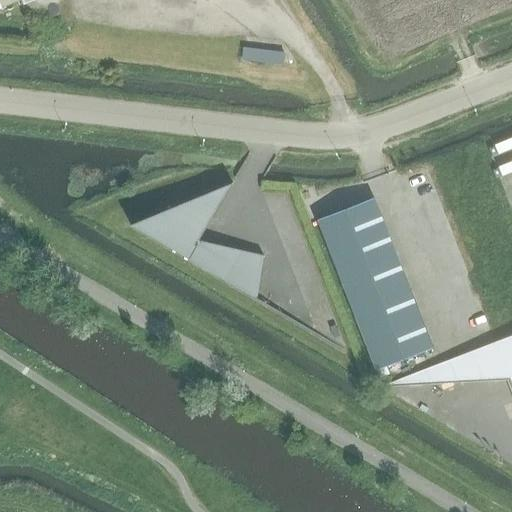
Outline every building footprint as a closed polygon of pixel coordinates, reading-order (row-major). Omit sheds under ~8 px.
[(244,48),(242,60),(282,65),(284,53),(244,48)] [(130,225),(256,300),(263,256),(198,241),(232,183),(130,225)] [(374,199),(317,221),(339,277),(396,255),(374,199)] [(396,255),(339,277),(354,314),(410,292),(396,255)] [(410,292),(354,314),(361,333),(417,311),(410,292)] [(417,311),(361,333),(375,370),(432,348),(417,311)] [(511,335),(495,342),(509,378),(511,384),(511,335)] [(495,342),(425,370),(430,382),(509,378),(495,342)] [(430,382),(425,370),(379,388),(379,389),(391,385),(404,384),(430,382)]
